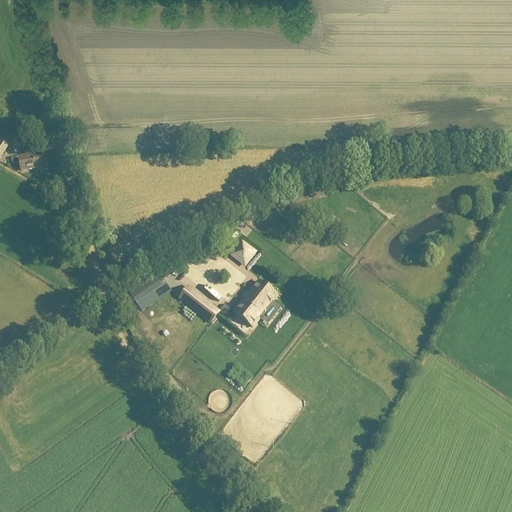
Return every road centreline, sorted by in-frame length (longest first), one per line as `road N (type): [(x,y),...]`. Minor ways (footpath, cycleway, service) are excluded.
road 1 (unclassified): [(0,369),(158,253),(291,181),(330,167),(511,146)]
road 2 (track): [(19,0),(112,326),(154,400),(248,511)]
